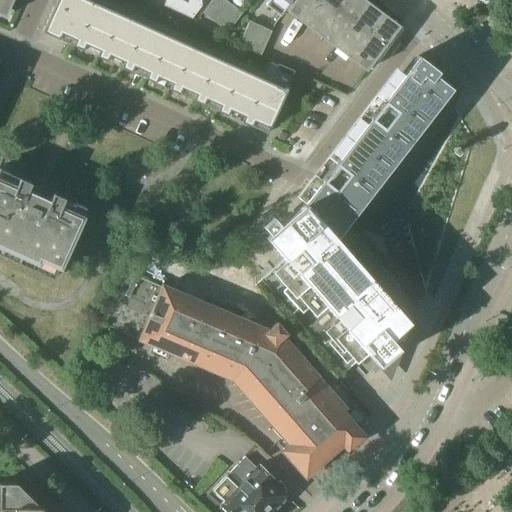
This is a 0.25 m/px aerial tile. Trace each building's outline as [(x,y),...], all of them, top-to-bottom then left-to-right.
[(0,0),(0,13),(5,16),(11,0),(0,0)] [(56,0),(42,32),(146,79),(267,134),(293,77),(289,75),(291,70),(270,60),(261,78),(94,3),(95,0),(56,0)] [(201,0),(200,0),(191,0),(188,5),(176,0),(166,0),(164,5),(192,18),(202,6),(201,0)] [(242,12),(225,0),(212,0),(203,13),(227,32),(242,12)] [(269,0),(265,5),(280,17),(285,11),(292,0),(269,0)] [(292,0),(285,11),(288,13),(301,23),(306,15),(317,0),(292,0)] [(317,0),(306,15),(301,23),(317,35),(322,27),(342,0),(317,0)] [(342,0),(322,27),(317,35),(333,47),(338,39),(367,2),(364,0),(342,0)] [(338,39),(333,47),(349,59),(354,51),(383,14),(367,2),(338,39)] [(354,51),(349,59),(365,71),(371,64),(399,26),(383,14),(354,51)] [(298,209),(265,237),(377,365),(385,358),(393,368),(415,313),(413,311),(413,310),(342,229),(361,206),(372,211),(452,107),(453,106),(446,96),(450,90),(451,89),(450,88),(434,76),(438,71),(418,56),(317,187),(305,202),(304,203),(298,209)] [(2,157),(0,161),(0,254),(52,279),(89,197),(57,182),(48,200),(27,191),(35,172),(2,157)] [(292,327),(309,311),(269,265),(255,277),(255,286),(292,327)] [(104,323),(182,356),(233,379),(290,446),(284,451),(305,476),(342,445),(347,451),(361,440),(341,415),(343,414),(282,340),(288,335),(278,323),(266,332),(206,304),(153,282),(153,283),(127,272),(104,323)] [(265,511),(285,492),(258,465),(266,457),(255,445),(225,476),(225,475),(211,489),(222,500),(218,505),(224,511),(265,511)] [(44,511),(15,483),(0,483),(0,511),(44,511)]
